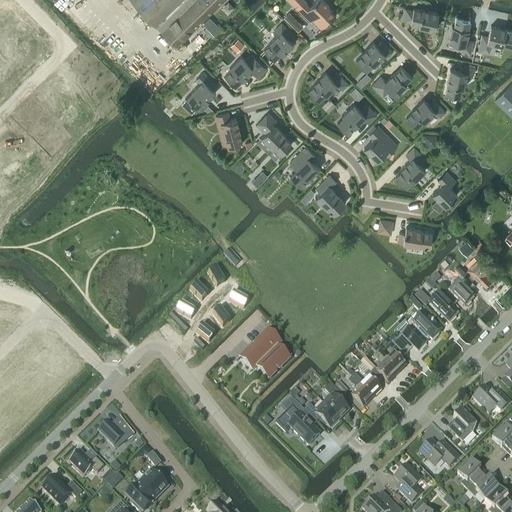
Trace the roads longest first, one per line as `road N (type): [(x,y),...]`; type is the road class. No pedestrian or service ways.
road 1 (residential): [(315,511),(511,315)]
road 2 (residential): [(301,511),(169,355)]
road 3 (residential): [(288,91),(298,122),(357,167),(365,201),(420,211)]
road 4 (residential): [(168,511),(187,483),(109,382)]
road 5 (residential): [(109,382),(0,491)]
road 6 (residential): [(373,12),(304,60),(288,91)]
